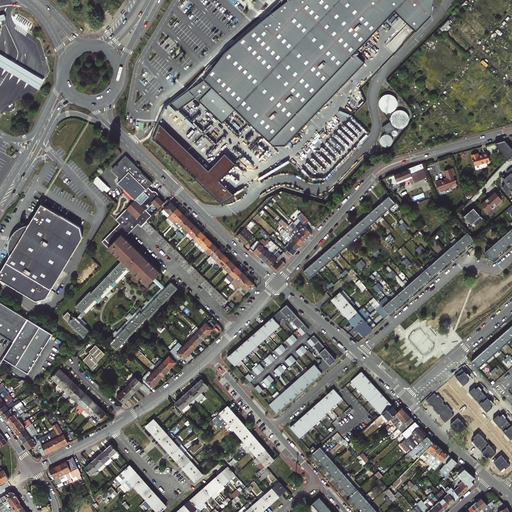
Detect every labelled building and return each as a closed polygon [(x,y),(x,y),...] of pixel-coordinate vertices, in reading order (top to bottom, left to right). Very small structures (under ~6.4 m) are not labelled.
[(288,0),(224,55),(193,92),(203,103),(217,90),(269,141),(282,129),(292,138),(313,117),(303,108),(326,83),(325,69),(342,69),(394,11),(417,31),(432,15),(432,0),(288,0)] [(44,81),(0,54),(0,65),(39,89),(44,81)] [(381,111),(398,111),(398,94),(381,94),(381,111)] [(422,111),(423,111),(417,102),(414,104),(418,111),(420,109),(422,111)] [(392,120),(384,126),(392,137),(398,132),(397,130),(412,120),(403,107),(390,116),(392,120)] [(209,171),(159,124),(155,139),(222,203),(235,195),(220,182),(235,165),(226,155),(209,171)] [(394,143),(390,133),(380,137),(384,147),(394,143)] [(504,140),(495,143),(500,150),(505,156),(507,159),(510,156),(511,157),(511,149),(511,147),(507,144),(504,140)] [(475,165),(490,161),(488,153),(478,155),(478,153),(471,155),(475,165)] [(148,186),(151,183),(136,169),(137,168),(126,157),(112,171),(121,180),(118,183),(135,200),(135,199),(142,192),(143,191),(144,192),(146,191),(145,190),(146,189),(148,186)] [(407,176),(410,184),(427,176),(422,163),(413,166),(393,174),(396,181),(407,176)] [(511,166),(506,171),(509,174),(502,180),(504,181),(504,186),(508,186),(510,188),(511,186),(511,166)] [(439,192),(457,184),(451,168),(445,171),(447,178),(443,179),(444,180),(436,183),(439,192)] [(101,178),(98,176),(93,181),(103,191),(109,186),(106,183),(103,181),(101,178)] [(146,221),(151,215),(146,210),(153,203),(159,208),(162,205),(164,202),(158,197),(157,196),(152,192),(152,190),(148,186),(146,189),(147,190),(146,191),(144,192),(148,196),(140,204),(135,199),(135,200),(117,218),(116,219),(120,223),(113,230),(126,241),(128,239),(126,237),(138,224),(141,226),(146,221)] [(502,199),(495,191),(481,204),(488,212),(502,199)] [(387,209),(394,203),(388,196),(381,202),(387,209)] [(168,217),(177,208),(171,202),(170,202),(167,199),(164,202),(162,205),(165,208),(162,211),(168,217)] [(380,215),(387,209),(381,202),(374,208),(380,215)] [(0,279),(35,301),(45,299),(83,238),(81,228),(42,204),(29,225),(27,228),(25,229),(24,230),(22,232),(20,233),(18,235),(16,238),(15,241),(13,244),(12,247),(12,249),(12,252),(12,253),(10,256),(0,272),(0,279)] [(168,218),(174,223),(183,214),(177,208),(168,217),(168,218)] [(373,222),(380,215),(374,208),(367,215),(373,222)] [(483,219),(473,208),(464,216),(471,225),(473,223),(476,225),(483,219)] [(179,228),(182,226),(188,219),(183,214),(174,223),(179,228)] [(304,225),(308,221),(305,215),(300,221),(304,225)] [(366,228),(373,222),(367,215),(360,221),(366,228)] [(301,246),(304,242),(291,231),(293,228),(290,226),(281,217),(278,221),(277,222),(284,229),(289,233),(288,234),(301,246)] [(182,226),(188,232),(195,225),(188,219),(182,226)] [(308,237),(311,234),(304,225),(300,221),(297,224),(295,221),(294,220),(292,220),(293,222),(296,226),(295,226),(308,237)] [(141,226),(144,229),(149,224),(146,221),(141,226)] [(359,234),(366,228),(360,221),(353,227),(359,234)] [(304,242),(308,237),(295,226),(296,226),(293,222),(290,226),(293,228),(291,231),(304,242)] [(144,229),(146,232),(152,226),(149,224),(144,229)] [(13,244),(15,241),(16,238),(18,235),(20,233),(22,232),(24,230),(25,229),(27,228),(29,225),(27,225),(23,227),(19,229),(18,230),(16,232),(14,233),(12,238),(10,242),(9,247),(8,249),(9,253),(9,255),(10,256),(12,253),(12,252),(12,249),(12,247),(13,244)] [(188,232),(195,238),(201,232),(195,225),(188,232)] [(146,232),(149,235),(155,229),(152,226),(146,232)] [(352,240),(359,234),(353,227),(346,233),(352,240)] [(245,243),(253,236),(244,228),(237,235),(245,243)] [(149,235),(152,237),(157,232),(156,230),(155,229),(149,235)] [(297,250),(301,246),(288,234),(289,233),(284,229),(282,232),(280,234),(284,238),(289,243),(297,250)] [(102,241),(115,253),(126,241),(113,230),(102,241)] [(152,237),(154,240),(160,234),(157,232),(152,237)] [(195,238),(200,244),(207,237),(201,232),(195,238)] [(460,239),(466,246),(474,239),(468,232),(460,239)] [(345,247),(352,240),(346,233),(339,240),(345,247)] [(154,240),(157,242),(163,237),(161,236),(160,234),(154,240)] [(505,247),(511,241),(511,240),(506,234),(499,240),(505,247)] [(157,242),(160,245),(165,239),(163,237),(157,242)] [(203,252),(206,249),(212,243),(207,237),(200,244),(198,247),(203,252)] [(155,277),(161,272),(128,239),(126,241),(115,253),(122,260),(131,269),(147,285),(152,280),(155,277)] [(160,245),(162,248),(168,242),(167,241),(165,239),(160,245)] [(253,251),(257,255),(267,243),(269,244),(269,243),(268,242),(269,241),(267,239),(265,242),(261,239),(259,242),(258,241),(251,248),(253,251)] [(459,252),(466,246),(460,239),(453,245),(459,252)] [(338,253),(345,247),(339,240),(332,246),(338,253)] [(492,246),(498,253),(505,247),(499,240),(492,246)] [(257,255),(261,259),(274,245),(269,241),(268,242),(269,243),(269,244),(267,243),(257,255)] [(162,248),(165,250),(171,245),(168,242),(162,248)] [(206,249),(212,255),(218,248),(212,243),(206,249)] [(293,254),(297,250),(289,243),(285,247),(286,248),(293,254)] [(165,250),(168,253),(173,247),(171,245),(165,250)] [(261,259),(266,263),(276,251),(274,249),(276,246),(274,245),(261,259)] [(453,258),(459,252),(453,245),(446,251),(453,258)] [(331,259),(338,253),(332,246),(325,252),(331,259)] [(485,252),(491,259),(498,253),(492,246),(485,252)] [(168,253),(171,256),(176,250),(174,247),(173,247),(168,253)] [(212,255),(217,260),(224,254),(218,248),(212,255)] [(290,257),(293,254),(286,248),(283,252),(290,257)] [(171,256),(173,258),(179,252),(176,250),(171,256)] [(266,263),(270,266),(280,255),(276,251),(266,263)] [(446,264),(453,258),(446,251),(439,257),(446,264)] [(173,258),(176,261),(181,255),(180,253),(179,252),(173,258)] [(275,271),(278,271),(290,257),(283,252),(280,255),(270,266),(275,271)] [(324,265),(331,259),(325,252),(318,258),(324,265)] [(217,260),(223,267),(230,260),(224,254),(217,260)] [(176,261),(178,263),(184,258),(181,255),(176,261)] [(438,271),(446,264),(439,257),(432,264),(438,271)] [(178,263),(181,266),(187,260),(186,259),(184,258),(178,263)] [(317,271),(324,265),(318,258),(311,264),(317,271)] [(105,295),(108,298),(113,293),(110,290),(121,279),(122,280),(125,277),(124,275),(131,269),(122,260),(92,292),(90,291),(75,307),(81,312),(75,317),(74,316),(73,317),(68,322),(84,337),(90,331),(83,325),(85,322),(81,317),(90,309),(91,310),(94,307),(93,306),(97,301),(98,303),(105,295)] [(181,266),(184,269),(189,263),(187,260),(181,266)] [(223,267),(230,273),(236,266),(230,260),(223,267)] [(184,269),(187,271),(192,266),(191,265),(189,263),(184,269)] [(310,278),(317,271),(311,264),(304,271),(310,278)] [(431,277),(438,271),(432,264),(425,270),(431,277)] [(187,271),(189,274),(195,268),(192,266),(187,271)] [(230,273),(235,278),(242,272),(236,266),(230,273)] [(189,274),(192,277),(198,271),(197,270),(195,268),(189,274)] [(418,276),(424,283),(431,277),(425,270),(418,276)] [(192,277),(195,279),(200,273),(198,271),(192,277)] [(235,278),(241,284),(248,277),(242,272),(235,278)] [(195,279),(197,282),(203,276),(202,276),(200,273),(195,279)] [(197,282),(200,285),(206,279),(203,276),(197,282)] [(417,289),(424,283),(418,276),(411,282),(417,289)] [(146,318),(147,319),(177,287),(171,282),(165,288),(155,277),(152,280),(160,289),(148,301),(147,300),(144,303),(145,304),(141,308),(140,307),(132,315),(130,312),(125,318),(127,320),(117,331),(115,330),(112,333),(114,334),(113,336),(115,338),(110,343),(116,349),(146,318)] [(251,292),(256,287),(253,284),(254,283),(248,277),(241,284),(247,290),(248,290),(251,292)] [(200,285),(203,287),(208,281),(206,279),(200,285)] [(203,287),(205,290),(211,284),(209,282),(208,281),(203,287)] [(362,291),(366,288),(359,281),(355,284),(362,291)] [(410,296),(417,289),(411,282),(404,289),(410,296)] [(205,290),(208,292),(214,287),(211,284),(205,290)] [(208,292),(211,295),(216,289),(215,288),(214,287),(208,292)] [(211,295),(213,298),(219,292),(216,289),(211,295)] [(403,302),(410,296),(404,289),(397,295),(403,302)] [(341,309),(349,303),(352,300),(343,290),(332,299),(341,309)] [(213,298),(216,300),(222,294),(221,294),(219,292),(213,298)] [(216,300),(219,303),(224,297),(222,294),(216,300)] [(396,308),(403,302),(397,295),(390,301),(396,308)] [(389,315),(396,308),(390,301),(386,296),(378,303),(380,305),(389,315)] [(219,303),(222,306),(227,300),(226,299),(224,297),(219,303)] [(375,309),(380,305),(378,303),(374,297),(369,302),(375,309)] [(0,334),(13,342),(14,341),(27,319),(0,302),(0,334)] [(357,313),(357,312),(349,303),(341,309),(347,316),(351,313),(354,316),(357,313)] [(276,322),(277,322),(279,320),(279,321),(282,319),(289,319),(292,322),(299,329),(297,330),(302,336),(309,330),(287,305),(272,318),(276,322)] [(385,318),(389,315),(380,305),(375,309),(384,319),(385,318)] [(347,316),(355,326),(367,316),(361,309),(357,312),(357,313),(354,316),(351,313),(347,316)] [(68,322),(73,317),(67,312),(62,317),(68,322)] [(365,336),(376,326),(367,316),(355,326),(364,336),(365,336)] [(215,325),(214,325),(217,322),(213,318),(210,321),(209,320),(206,323),(206,322),(199,329),(206,335),(213,329),(212,328),(215,325)] [(272,318),(227,357),(235,366),(280,326),(277,322),(276,322),(272,318)] [(3,359),(28,374),(52,334),(27,319),(14,341),(13,342),(13,343),(3,359)] [(194,334),(201,341),(206,335),(199,329),(194,334)] [(500,336),(506,343),(511,337),(511,335),(507,330),(500,336)] [(196,347),(201,341),(194,334),(189,340),(196,347)] [(286,340),(291,345),(297,340),(293,334),(286,340)] [(319,366),(318,368),(318,369),(321,373),(336,360),(314,335),(307,341),(312,347),(313,346),(320,353),(319,353),(322,356),(322,363),(319,366)] [(499,349),(506,343),(500,336),(493,342),(499,349)] [(190,353),(196,347),(189,340),(183,346),(190,353)] [(486,348),(492,355),(499,349),(493,342),(486,348)] [(275,350),(280,355),(286,350),(281,344),(275,350)] [(296,351),(301,357),(307,351),(302,345),(296,351)] [(83,360),(91,367),(105,353),(97,346),(83,360)] [(181,357),(184,359),(190,353),(183,346),(177,353),(175,351),(173,354),(178,359),(181,357)] [(485,361),(492,355),(486,348),(479,354),(485,361)] [(163,362),(170,368),(178,359),(173,354),(170,356),(169,356),(163,362)] [(264,360),(269,365),(275,359),(271,354),(264,360)] [(477,368),(485,361),(479,354),(471,361),(477,368)] [(285,361),(290,366),(296,361),(291,355),(285,361)] [(164,374),(170,368),(163,362),(161,360),(155,366),(157,368),(164,374)] [(477,368),(480,370),(487,364),(485,361),(477,368)] [(253,369),(258,375),(264,369),(259,364),(253,369)] [(269,404),(277,413),(321,373),(318,369),(318,368),(314,364),(269,404)] [(274,371),(279,376),(285,370),(280,365),(274,371)] [(51,377),(58,383),(66,375),(59,368),(51,377)] [(159,380),(164,374),(157,368),(152,373),(159,380)] [(153,386),(159,380),(152,373),(150,371),(143,378),(144,378),(141,381),(143,383),(149,389),(152,386),(153,386)] [(391,404),(361,371),(350,381),(380,414),(391,404)] [(459,374),(456,377),(464,385),(469,381),(467,379),(470,377),(465,371),(460,375),(459,374)] [(248,374),(245,377),(250,382),(253,379),(248,374)] [(58,383),(65,389),(73,381),(66,375),(58,383)] [(263,380),(268,386),(274,380),(269,375),(263,380)] [(129,383),(136,390),(143,383),(141,381),(135,376),(129,383)] [(201,392),(208,386),(201,379),(195,385),(201,392)] [(65,389),(71,396),(80,387),(73,381),(65,389)] [(130,397),(136,390),(129,383),(122,389),(130,397)] [(195,397),(201,392),(195,385),(188,391),(195,397)] [(258,385),(255,388),(259,393),(263,390),(258,385)] [(478,397),(483,393),(481,390),(482,390),(479,386),(476,389),(474,387),(469,392),(476,400),(479,398),(478,397)] [(71,396),(78,402),(86,394),(80,387),(71,396)] [(289,427),(299,438),(326,414),(325,413),(342,398),(333,388),(289,427)] [(123,403),(130,397),(122,389),(116,396),(123,403)] [(0,401),(9,395),(6,390),(0,394),(0,401)] [(188,403),(195,397),(188,391),(182,396),(188,403)] [(435,412),(444,404),(443,403),(444,402),(438,395),(437,396),(434,393),(427,400),(430,404),(431,403),(434,407),(433,408),(435,412)] [(483,402),(488,398),(483,393),(478,397),(479,398),(476,400),(479,403),(482,401),(483,402)] [(78,402),(84,409),(93,400),(86,394),(78,402)] [(0,401),(0,408),(12,399),(9,395),(0,401)] [(184,412),(191,406),(188,403),(182,396),(175,402),(181,409),(184,412)] [(490,400),(488,398),(483,402),(482,401),(479,403),(487,411),(492,407),(490,406),(494,403),(491,399),(490,400)] [(0,408),(0,411),(2,414),(21,401),(19,400),(15,403),(12,399),(0,408)] [(84,409),(91,415),(99,406),(93,400),(84,409)] [(2,414),(6,419),(24,407),(24,406),(21,401),(2,414)] [(389,419),(390,419),(397,412),(391,404),(380,414),(378,415),(385,423),(389,419)] [(445,405),(444,404),(435,412),(438,414),(440,413),(442,416),(442,417),(446,422),(453,415),(451,413),(453,411),(446,404),(445,405)] [(98,421),(106,413),(99,406),(91,415),(98,421)] [(224,426),(228,422),(236,416),(227,406),(219,413),(215,416),(213,418),(212,419),(220,429),(224,426)] [(6,419),(9,424),(25,414),(23,411),(24,410),(24,409),(25,408),(24,407),(6,419)] [(393,424),(394,423),(407,412),(402,407),(397,412),(390,419),(389,419),(393,424)] [(9,424),(13,429),(25,421),(24,419),(23,420),(22,419),(25,417),(28,414),(27,412),(25,414),(9,424)] [(398,429),(398,428),(411,417),(407,412),(394,423),(393,424),(398,429)] [(503,424),(508,420),(503,414),(500,417),(498,415),(493,419),(500,428),(503,425),(503,424)] [(241,429),(244,426),(236,416),(228,422),(234,429),(238,425),(241,429)] [(402,432),(409,426),(415,421),(411,417),(398,428),(398,429),(402,433),(402,432)] [(458,418),(451,424),(459,434),(466,428),(458,418)] [(146,425),(152,432),(159,426),(153,419),(146,425)] [(13,429),(16,433),(30,424),(27,420),(25,421),(13,429)] [(507,430),(511,424),(508,420),(503,424),(503,425),(500,428),(503,431),(506,429),(507,430)] [(409,426),(413,431),(419,426),(415,421),(409,426)] [(62,446),(68,443),(63,434),(59,427),(56,423),(51,426),(53,431),(54,430),(62,446)] [(16,433),(19,438),(33,430),(30,424),(16,433)] [(511,424),(507,430),(506,429),(503,431),(511,439),(511,438),(511,424)] [(243,439),(250,433),(244,426),(241,429),(238,425),(234,429),(243,439)] [(158,439),(165,433),(159,426),(152,432),(158,439)] [(412,441),(416,437),(423,431),(419,426),(413,431),(411,433),(400,443),(404,448),(412,441)] [(19,438),(23,443),(35,435),(33,430),(19,438)] [(57,448),(62,446),(54,430),(53,431),(49,433),(57,448)] [(75,439),(78,437),(74,433),(72,431),(69,434),(75,439)] [(408,452),(416,446),(427,435),(423,431),(416,437),(412,441),(404,448),(408,452)] [(51,451),(57,448),(49,433),(44,437),(51,451)] [(158,439),(164,446),(171,440),(165,433),(158,439)] [(255,445),(252,442),(256,439),(250,433),(243,439),(251,449),(255,445)] [(483,443),(485,441),(478,433),(473,437),(475,439),(473,441),(478,446),(482,442),(483,443)] [(419,457),(422,454),(434,442),(427,435),(416,446),(408,452),(412,456),(412,457),(416,453),(419,457)] [(46,454),(51,451),(44,437),(39,440),(46,454)] [(251,449),(257,456),(265,449),(256,439),(252,442),(255,445),(251,449)] [(354,450),(357,447),(350,439),(347,442),(350,445),(354,450)] [(170,453),(177,446),(171,440),(164,446),(170,453)] [(486,447),(488,445),(485,441),(483,443),(482,442),(478,446),(482,452),(486,448),(486,447)] [(422,454),(428,459),(438,446),(434,442),(422,454)] [(110,457),(117,451),(111,444),(104,450),(110,457)] [(186,451),(180,444),(177,446),(183,453),(186,451)] [(495,453),(488,445),(486,447),(486,448),(482,452),(487,458),(489,456),(490,457),(495,453)] [(176,459),(183,453),(177,446),(170,453),(176,459)] [(428,459),(432,463),(443,450),(438,446),(428,459)] [(319,460),(326,454),(320,447),(316,449),(312,453),(319,460)] [(259,470),(261,473),(267,468),(266,466),(273,460),(265,449),(257,456),(253,459),(256,462),(261,468),(259,470)] [(98,456),(106,466),(112,460),(110,457),(104,450),(98,456)] [(434,470),(442,461),(448,454),(443,450),(432,463),(427,469),(429,470),(431,467),(434,470)] [(192,458),(186,451),(183,453),(190,460),(192,458)] [(183,467),(190,460),(183,453),(176,459),(183,467)] [(319,460),(325,467),(332,461),(326,454),(319,460)] [(451,469),(452,468),(457,462),(448,454),(442,461),(451,469)] [(501,455),(494,461),(502,470),(509,464),(501,455)] [(99,472),(106,466),(98,456),(91,462),(97,469),(99,472)] [(67,479),(79,474),(72,458),(60,463),(67,479)] [(183,467),(189,473),(196,467),(190,460),(183,467)] [(325,467),(331,474),(338,468),(332,461),(325,467)] [(91,475),(97,469),(91,462),(85,468),(91,475)] [(125,481),(136,472),(130,465),(123,471),(119,475),(116,477),(122,484),(125,481)] [(61,482),(61,481),(54,466),(48,469),(51,472),(52,475),(54,480),(56,483),(56,484),(61,482)] [(238,478),(235,475),(229,468),(228,466),(222,472),(228,479),(230,477),(235,482),(238,478)] [(0,474),(5,482),(8,479),(3,470),(2,471),(0,467),(0,474)] [(195,480),(202,474),(196,467),(189,473),(195,480)] [(261,475),(264,478),(270,471),(267,468),(261,473),(260,474),(261,475)] [(337,481),(345,475),(338,468),(331,474),(337,481)] [(131,488),(135,485),(142,479),(136,472),(125,481),(122,484),(128,491),(131,488)] [(222,484),(228,479),(222,472),(216,477),(222,484)] [(344,489),(351,482),(355,479),(348,472),(345,475),(337,481),(344,489)] [(464,492),(469,488),(463,481),(458,475),(453,479),(454,481),(464,492)] [(475,482),(475,481),(470,475),(467,478),(472,485),(475,482)] [(216,489),(222,484),(216,477),(210,482),(216,489)] [(455,500),(459,496),(451,487),(449,488),(444,483),(446,481),(445,480),(444,478),(440,483),(445,489),(455,500)] [(469,488),(472,485),(467,478),(463,481),(469,488)] [(141,492),(148,485),(142,479),(135,485),(141,492)] [(279,495),(285,489),(279,481),(277,479),(270,485),(272,488),(279,495)] [(355,479),(351,482),(344,489),(350,495),(357,489),(361,486),(355,479)] [(459,496),(464,492),(454,481),(450,485),(451,487),(459,496)] [(219,492),(216,489),(210,482),(204,487),(210,495),(213,498),(219,492)] [(412,489),(411,488),(407,484),(403,487),(408,493),(412,489)] [(141,492),(147,498),(154,492),(148,485),(141,492)] [(394,496),(398,492),(391,485),(388,488),(394,496)] [(203,501),(210,495),(204,487),(197,494),(203,501)] [(266,494),(272,501),(279,495),(272,488),(266,494)] [(396,498),(394,496),(388,488),(384,492),(389,498),(392,501),(396,498)] [(356,503),(363,496),(357,489),(350,495),(356,503)] [(450,504),(455,500),(445,489),(443,491),(442,490),(439,492),(450,504)] [(0,497),(0,506),(16,496),(14,492),(10,491),(0,497)] [(148,509),(153,505),(160,499),(154,492),(147,498),(142,502),(148,509)] [(445,508),(450,504),(439,492),(434,496),(445,508)] [(197,507),(203,501),(197,494),(190,500),(197,507)] [(265,507),(272,501),(266,494),(259,500),(265,507)] [(362,510),(370,503),(372,501),(366,494),(363,496),(356,503),(362,510)] [(439,511),(441,511),(445,508),(434,496),(434,495),(429,499),(430,500),(439,511)] [(0,509),(0,511),(3,511),(20,502),(16,496),(0,506),(0,507),(1,509),(0,509)] [(312,503),(318,511),(325,504),(319,497),(312,503)] [(488,511),(491,510),(488,506),(481,498),(476,502),(484,511),(488,511)] [(158,511),(159,511),(166,506),(160,499),(153,505),(158,511)] [(431,511),(439,511),(430,500),(428,502),(426,499),(423,502),(425,504),(431,511)] [(199,511),(200,511),(197,507),(190,500),(184,505),(189,511),(199,511)] [(252,506),(257,511),(259,511),(265,507),(259,500),(252,506)] [(491,510),(493,511),(496,511),(507,506),(500,500),(488,506),(491,510)] [(25,511),(26,511),(20,502),(3,511),(25,511)] [(245,511),(257,511),(252,506),(249,502),(241,508),(245,511)] [(483,511),(484,511),(476,502),(471,506),(476,511),(483,511)] [(364,511),(374,511),(376,511),(370,503),(362,510),(364,511)]
